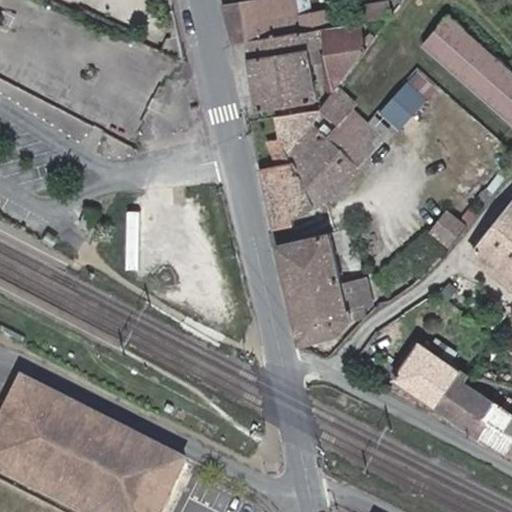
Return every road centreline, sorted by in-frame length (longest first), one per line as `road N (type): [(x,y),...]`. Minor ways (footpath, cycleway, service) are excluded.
road 1 (unclassified): [(311,506),(29,364),(0,357)]
road 2 (unclassified): [(278,353),(511,468)]
road 3 (unclassified): [(235,155),(120,172),(0,103)]
road 4 (secondary): [(278,353),(235,155)]
road 5 (secondary): [(235,155),(198,0)]
road 6 (secondary): [(306,480),(278,353)]
